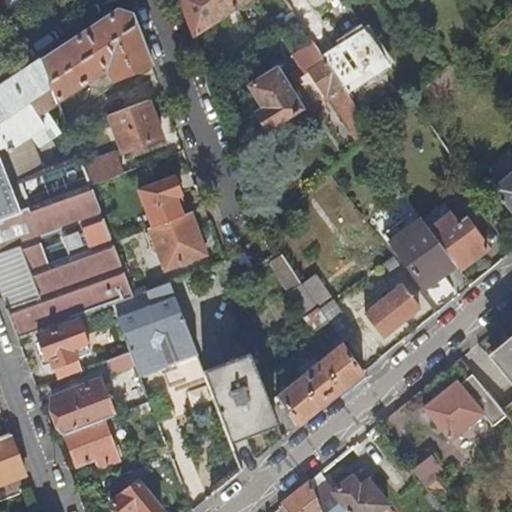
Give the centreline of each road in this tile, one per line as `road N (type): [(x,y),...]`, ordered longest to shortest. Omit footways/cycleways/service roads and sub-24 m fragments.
road 1 (residential): [(511,284),(229,511)]
road 2 (residential): [(149,0),(232,222)]
road 3 (residential): [(0,361),(59,511)]
